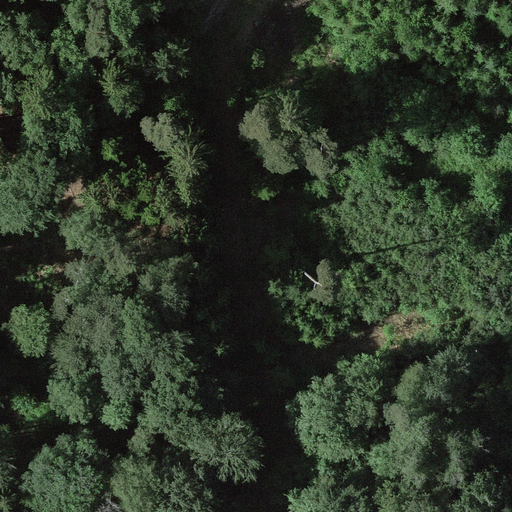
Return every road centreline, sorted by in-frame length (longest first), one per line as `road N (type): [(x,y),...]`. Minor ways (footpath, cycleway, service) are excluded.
road 1 (track): [(511,134),(269,0)]
road 2 (track): [(199,25),(169,53),(0,140)]
